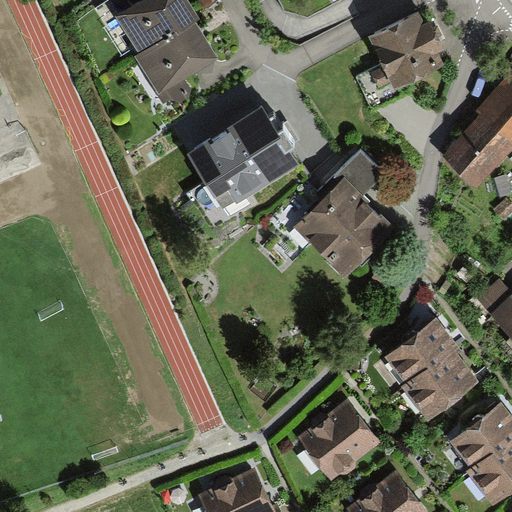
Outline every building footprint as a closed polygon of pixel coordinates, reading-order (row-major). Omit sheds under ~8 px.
[(195,0),(131,0),(117,9),(141,46),(193,13),(201,8),(195,0)] [(372,35),(395,83),(442,60),(436,48),(443,44),(431,20),(424,23),(419,12),(372,35)] [(141,46),(136,50),(147,68),(144,71),(163,101),(170,96),(181,101),(194,92),(180,70),(216,48),(193,13),(141,46)] [(511,76),(445,151),(477,180),(511,141),(511,76)] [(263,94),(188,143),(231,209),(251,197),(245,188),(297,153),(286,136),(292,132),(282,117),(279,119),(263,94)] [(345,175),(298,219),(343,266),(390,221),(360,190),(385,167),(362,144),(338,168),(345,175)] [(481,292),(511,329),(511,288),(510,290),(499,277),(481,292)] [(436,309),(384,348),(406,376),(428,359),(431,364),(457,346),(461,342),(436,309)] [(478,374),(457,346),(431,364),(428,359),(406,376),(402,378),(426,412),(478,374)] [(511,409),(501,395),(451,433),(470,461),(493,445),(496,449),(511,437),(511,409)] [(356,457),(382,438),(349,396),(300,434),(332,475),(340,469),(347,470),(356,463),(356,457)] [(511,482),(511,437),(496,449),(493,445),(470,461),(468,463),(493,497),(511,482)] [(425,511),(430,509),(397,466),(348,504),(354,511),(425,511)] [(246,469),(195,495),(203,511),(256,511),(266,507),(246,469)]
